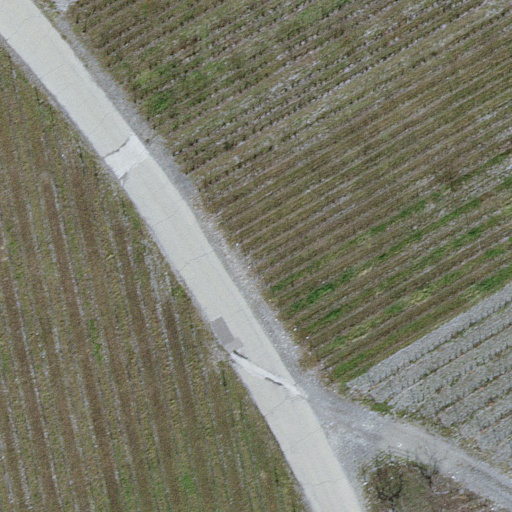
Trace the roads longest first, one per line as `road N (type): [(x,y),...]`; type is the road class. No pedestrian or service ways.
road 1 (residential): [(10,0),(331,458),(346,511)]
road 2 (track): [(331,458),(511,504)]
